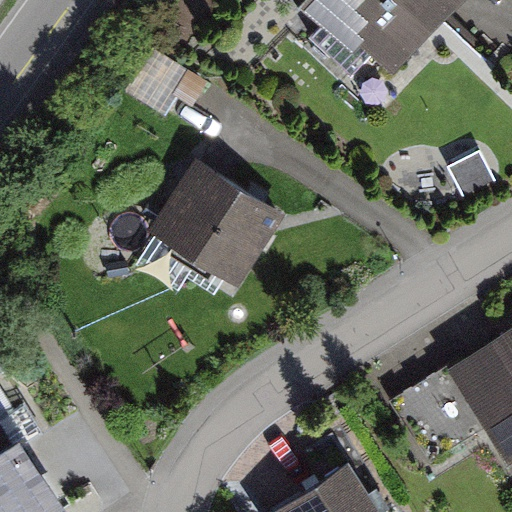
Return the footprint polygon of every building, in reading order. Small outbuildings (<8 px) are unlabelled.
[(448,11),(458,0),(305,0),(354,45),(361,38),(395,69),(448,11)] [(218,171),(197,158),(153,230),(242,284),(286,212),(218,171)] [(511,460),(511,321),(449,361),(511,460)] [(0,511),(5,511),(19,505),(0,472),(0,511)] [(360,511),(338,476),(278,511),(360,511)]
